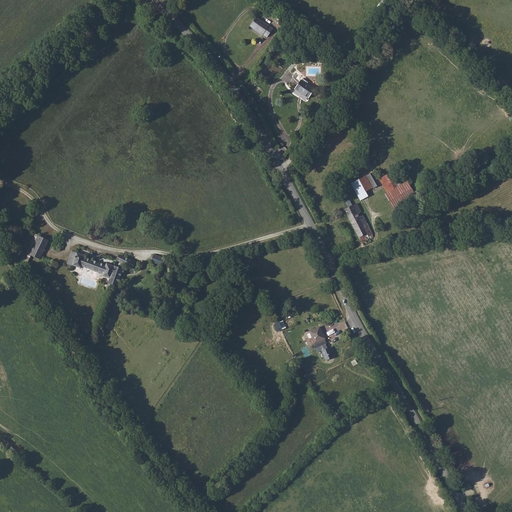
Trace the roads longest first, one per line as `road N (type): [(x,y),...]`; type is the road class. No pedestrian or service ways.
road 1 (tertiary): [(153,0),(254,119),(368,343),(466,511)]
road 2 (tertiary): [(0,111),(113,0)]
